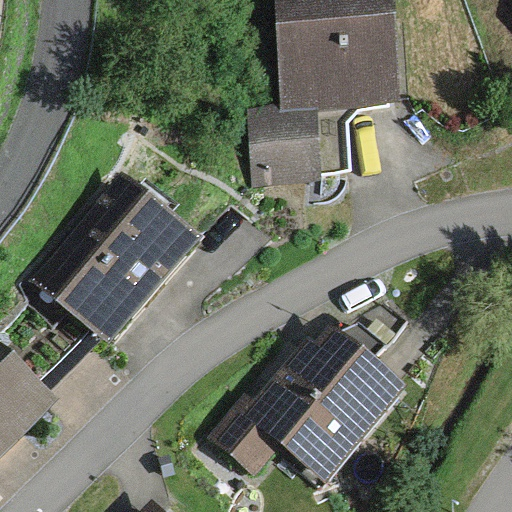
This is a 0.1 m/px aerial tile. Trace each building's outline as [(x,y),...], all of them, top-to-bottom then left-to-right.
[(409,0),(303,0),(310,113),(274,115),(277,182),(344,178),(341,116),(416,112),(409,0)] [(237,247),(160,180),(68,283),(145,351),(237,247)] [(261,393),(220,441),(268,483),(305,442),(344,476),(419,390),(351,330),(280,410),(261,393)] [(0,363),(0,454),(45,411),(0,363)] [(178,511),(165,499),(152,511),(178,511)]
